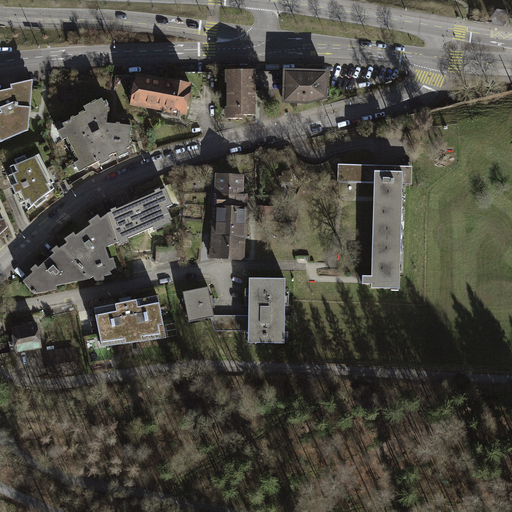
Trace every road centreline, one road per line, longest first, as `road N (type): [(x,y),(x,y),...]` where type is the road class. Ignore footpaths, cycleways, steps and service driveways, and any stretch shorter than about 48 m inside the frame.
road 1 (residential): [(0,267),(51,219),(123,174),(402,100),(416,94),(440,58)]
road 2 (track): [(511,380),(193,365),(42,383)]
road 3 (primary): [(0,61),(239,48),(263,37)]
road 4 (primary): [(0,14),(122,18),(263,37)]
road 5 (track): [(225,511),(71,479),(0,441)]
road 6 (residential): [(0,307),(228,269)]
road 7 (primary): [(263,37),(440,58)]
road 8 (primary): [(436,30),(264,4)]
